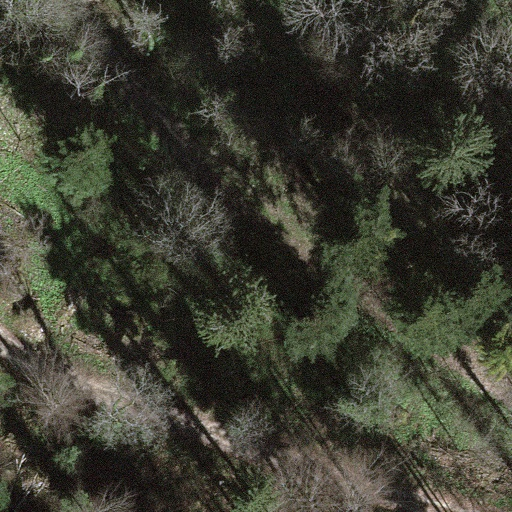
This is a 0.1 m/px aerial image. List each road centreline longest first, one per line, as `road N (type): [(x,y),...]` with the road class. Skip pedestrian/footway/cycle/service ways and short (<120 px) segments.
road 1 (track): [(511,392),(348,295),(83,65),(73,0)]
road 2 (track): [(444,511),(109,395),(13,352),(0,338)]
